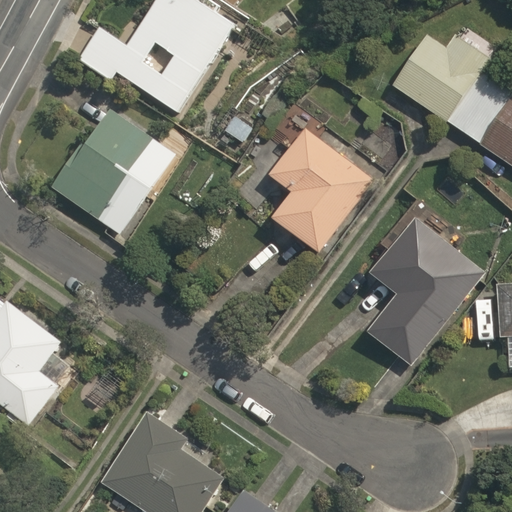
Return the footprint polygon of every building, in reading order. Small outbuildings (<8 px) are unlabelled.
[(180,111),(239,19),(209,0),(165,0),(136,47),(107,29),(85,64),(110,80),(117,70),(180,111)] [(498,59),(460,34),(452,47),(438,38),(404,90),(456,123),(490,70),(498,59)] [(511,84),(490,70),(456,123),(511,159),(511,84)] [(125,98),(61,189),(116,228),(181,137),(125,98)] [(291,154),(273,177),(297,195),(279,218),(326,254),(381,182),(301,121),(281,147),(291,154)] [(379,334),(421,367),(494,274),(421,217),(377,274),(407,298),(379,334)] [(511,280),(502,281),(503,299),(477,301),(479,340),(505,339),(507,379),(511,379),(511,280)] [(6,291),(0,298),(0,411),(26,432),(66,382),(51,370),(71,344),(6,291)] [(200,441),(165,416),(114,486),(149,511),(209,511),(231,482),(192,452),(200,441)] [(289,511),(256,487),(238,511),(289,511)]
